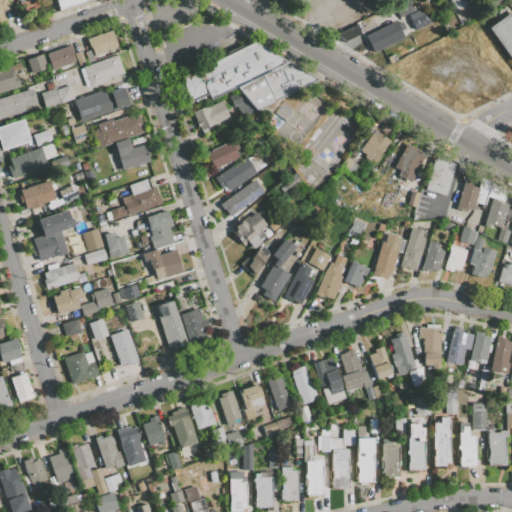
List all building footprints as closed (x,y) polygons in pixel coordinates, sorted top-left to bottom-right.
[(6,20),(0,21),(0,0),(6,0),(9,9),(3,10),(6,20)] [(18,0),(22,8),(32,4),(30,0),(18,0)] [(87,0),(58,11),(53,0),(87,0)] [(407,0),(412,11),(398,18),(392,6),(404,0),(407,0)] [(463,0),(468,7),(457,14),(449,1),(450,0),(463,0)] [(409,19),(424,11),(430,23),(414,30),(409,19)] [(511,62),(486,28),(506,13),(511,20),(511,62)] [(371,53),(363,36),(395,21),(396,23),(400,31),(403,36),(403,37),(371,53)] [(404,29),(400,31),(396,23),(400,21),(404,29)] [(360,33),(344,41),(335,35),(356,25),(360,33)] [(400,31),(403,36),(410,33),(407,27),(404,29),(400,31)] [(86,39),(112,30),(118,47),(116,48),(116,49),(93,57),(93,55),(92,55),(94,61),(87,63),(84,52),(90,50),(90,51),(91,51),(91,49),(90,49),(86,39)] [(250,105),(248,104),(246,101),(238,92),(235,88),(208,99),(205,94),(188,103),(180,77),(252,42),(316,79),(254,111),(253,110),(252,107),(250,105)] [(74,62),(51,70),(45,53),(69,46),(74,62)] [(73,53),(81,51),(85,64),(77,66),(73,53)] [(25,59),(41,54),(46,68),(30,73),(25,59)] [(82,67),(117,55),(123,73),(119,75),(120,77),(111,80),(110,77),(107,78),(108,82),(89,88),(82,67)] [(19,87),(0,92),(0,68),(10,65),(12,74),(15,73),(19,87)] [(55,90),(69,85),(74,99),(59,103),(55,90)] [(59,103),(43,109),(38,93),(46,90),(53,88),(54,87),(55,90),(59,103)] [(129,106),(79,122),(72,100),(103,90),(104,93),(122,87),(129,106)] [(0,97),(31,88),(35,102),(23,106),(24,110),(0,117),(0,97)] [(245,101),(233,106),(229,97),(237,92),(245,101)] [(229,116),(201,130),(192,112),(205,105),(206,107),(221,100),(229,116)] [(245,102),(253,110),(240,116),(236,106),(245,102)] [(100,146),(95,130),(97,129),(95,124),(111,118),(112,121),(126,116),(127,117),(137,113),(143,132),(100,146)] [(66,120),(72,118),(74,124),(67,126),(66,120)] [(0,146),(0,126),(23,119),(30,141),(1,149),(0,146)] [(347,133),(354,123),(360,127),(352,137),(347,133)] [(69,129),(82,124),(87,139),(74,143),(69,129)] [(64,125),(67,134),(62,135),(59,126),(64,125)] [(358,150),(353,147),(368,127),(372,131),(358,150)] [(47,129),(51,140),(35,146),(31,135),(47,129)] [(373,130),(388,141),(373,161),(370,159),(369,161),(362,157),(364,155),(358,150),(372,131),(373,130)] [(121,170),(113,143),(127,139),(130,148),(147,143),(150,152),(146,153),(148,161),(121,170)] [(204,153),(233,139),(237,148),(234,150),(237,157),(211,169),(204,153)] [(40,147),(51,143),(56,155),(44,159),(40,147)] [(410,182),(396,175),(398,170),(393,168),(405,143),(425,153),(410,182)] [(40,147),(44,159),(47,166),(11,178),(7,166),(10,165),(8,158),(40,147)] [(213,178),(255,151),(265,166),(222,192),(213,178)] [(345,157),(357,165),(351,174),(339,165),(345,157)] [(444,196),(424,190),(434,157),(454,163),(444,196)] [(288,167),(293,172),(284,180),(279,174),(288,167)] [(83,172),(91,169),(95,180),(86,182),(83,172)] [(293,173),(301,181),(291,189),(290,188),(283,194),(278,188),(283,185),(281,183),(293,173)] [(161,204),(111,220),(108,210),(123,206),(120,198),(130,195),(127,185),(145,179),(148,189),(153,187),(156,195),(158,194),(161,204)] [(218,204),(253,179),(262,192),(228,217),(218,204)] [(454,212),(463,180),(473,183),(472,186),(479,188),(477,193),(474,203),(470,217),(454,212)] [(48,181),(53,199),(41,203),(42,205),(29,209),(28,206),(24,208),(23,202),(19,203),(17,195),(21,194),(19,189),(48,181)] [(79,197),(64,204),(58,191),(73,184),(79,197)] [(410,190),(419,193),(414,211),(405,208),(410,190)] [(483,205),(474,203),(477,193),(486,195),(483,205)] [(506,204),(498,230),(482,225),(490,200),(506,204)] [(36,219),(66,210),(71,227),(59,230),(66,252),(45,259),(45,258),(39,260),(37,254),(33,255),(30,247),(34,246),(32,239),(38,237),(36,230),(40,229),(36,219)] [(172,242),(149,250),(139,219),(166,210),(171,226),(167,228),(172,242)] [(257,243),(256,245),(255,246),(254,248),(253,248),(251,248),(249,248),(248,247),(246,246),(246,244),(246,242),(242,245),(230,230),(242,220),(243,221),(254,212),(258,217),(260,216),(266,224),(259,229),(264,235),(259,239),(260,241),(257,243)] [(104,223),(98,225),(95,215),(101,213),(104,223)] [(354,219),(364,224),(359,234),(349,229),(354,219)] [(462,226),(477,231),(473,245),(458,241),(462,226)] [(414,271),(407,269),(406,271),(400,270),(400,267),(398,266),(410,227),(422,230),(420,238),(423,239),(414,271)] [(102,247),(86,252),(80,233),(96,228),(102,247)] [(500,228),(508,231),(504,244),(496,242),(500,228)] [(122,236),(127,251),(109,257),(102,235),(113,231),(115,238),(122,236)] [(400,237),(399,240),(396,251),(389,276),(385,274),(383,278),(373,275),(374,271),(371,270),(380,241),(383,242),(386,233),(400,237)] [(271,264),(276,258),(271,255),(283,239),(285,241),(286,239),(291,243),(291,244),(294,246),(277,267),(288,274),(272,302),(261,295),(264,290),(258,287),(260,283),(261,283),(264,279),(263,278),(271,264)] [(399,240),(396,251),(400,252),(404,241),(399,240)] [(442,251),(436,271),(429,269),(428,272),(420,269),(428,241),(437,244),(436,249),(442,251)] [(464,250),(458,271),(451,269),(450,271),(442,268),(449,246),(464,250)] [(481,247),(493,250),(485,279),(470,274),(473,265),(467,264),(471,249),(478,251),(478,253),(479,253),(481,247)] [(82,255),(103,248),(106,259),(85,266),(82,255)] [(181,272),(157,280),(153,268),(151,269),(148,259),(143,261),(140,253),(155,248),(157,255),(174,249),(181,272)] [(306,262),(314,248),(329,257),(321,271),(306,262)] [(250,257),(257,249),(260,251),(259,252),(263,255),(264,254),(266,256),(262,261),(262,262),(252,276),(245,268),(244,269),(239,263),(248,255),(250,257)] [(331,299),(322,295),(321,297),(313,294),(328,261),(331,263),(333,259),(343,264),(338,275),(341,277),(331,299)] [(341,281),(350,261),(366,268),(357,288),(341,281)] [(511,263),(511,287),(493,282),(495,275),(498,276),(500,267),(504,269),(506,264),(507,264),(508,262),(511,263)] [(85,280),(76,283),(75,280),(45,290),(42,280),(44,280),(42,273),(45,272),(45,271),(71,263),(74,272),(77,271),(78,274),(82,272),(85,280)] [(312,281),(299,304),(282,295),(294,271),(295,272),(300,263),(310,268),(305,277),(312,281)] [(121,288),(134,284),(138,296),(125,300),(121,288)] [(78,308),(56,315),(50,296),(57,294),(56,291),(68,287),(69,290),(78,287),(81,297),(75,299),(78,308)] [(91,292),(106,287),(111,304),(97,308),(94,301),(91,292)] [(111,294),(117,292),(120,302),(115,304),(111,294)] [(167,348),(157,318),(160,317),(156,305),(172,300),(186,342),(167,348)] [(79,306),(94,301),(97,308),(97,311),(82,316),(79,306)] [(123,306),(137,301),(142,317),(128,322),(123,306)] [(148,314),(143,316),(140,305),(145,303),(148,314)] [(179,314),(197,308),(201,319),(205,317),(209,329),(204,330),(206,335),(187,341),(179,314)] [(59,323),(76,318),(81,332),(64,338),(59,323)] [(87,323),(101,318),(106,335),(92,339),(87,323)] [(438,324),(438,357),(437,357),(437,369),(430,369),(430,365),(422,365),(422,337),(417,337),(417,327),(425,327),(425,324),(438,324)] [(108,335),(114,332),(113,328),(123,325),(125,329),(126,329),(137,362),(128,365),(127,363),(118,366),(108,335)] [(452,326),(461,328),(460,332),(473,335),(470,350),(464,348),(461,365),(445,361),(452,326)] [(388,339),(395,337),(394,334),(402,331),(415,368),(404,371),(402,365),(399,367),(398,366),(394,367),(389,354),(393,353),(388,339)] [(474,331),(487,334),(486,337),(489,337),(483,363),(468,360),(470,350),(473,335),(474,331)] [(487,370),(495,336),(506,338),(505,341),(511,342),(504,374),(487,370)] [(8,361),(0,363),(0,342),(15,338),(16,343),(15,343),(19,358),(8,361)] [(367,355),(374,353),(372,349),(381,346),(391,374),(375,379),(367,355)] [(337,355),(345,352),(345,351),(352,348),(363,381),(358,382),(359,385),(352,388),(351,385),(343,387),(339,376),(344,374),(337,355)] [(61,358),(82,352),(83,354),(90,352),(97,375),(70,384),(61,358)] [(310,364),(322,360),(323,361),(330,358),(344,397),(325,404),(310,364)] [(21,362),(22,368),(13,370),(11,365),(21,362)] [(317,400),(301,405),(298,395),(296,395),(290,376),(291,375),(290,372),(292,371),(291,369),(304,364),(317,400)] [(407,372),(421,367),(426,383),(412,388),(407,372)] [(9,378),(24,373),(33,398),(17,403),(9,378)] [(231,380),(247,374),(251,385),(254,384),(255,387),(257,387),(261,396),(259,397),(261,404),(258,405),(259,407),(252,410),(254,416),(245,419),(231,380)] [(0,376),(10,405),(0,408),(0,376)] [(289,406),(276,410),(265,379),(272,376),(273,379),(279,377),(289,406)] [(370,387),(378,384),(382,397),(375,400),(374,399),(372,391),(370,387)] [(239,417),(232,419),(233,424),(226,426),(216,398),(220,397),(219,394),(230,390),(239,417)] [(365,393),(372,391),(374,399),(368,401),(365,393)] [(456,415),(445,415),(444,395),(456,395),(456,415)] [(414,399),(429,398),(429,415),(415,415),(414,399)] [(197,406),(204,403),(207,411),(209,410),(214,424),(196,430),(192,418),(190,419),(189,416),(191,416),(189,409),(189,407),(189,406),(189,405),(190,404),(191,403),(193,403),(194,403),(195,404),(196,405),(197,406)] [(305,406),(310,420),(302,423),(297,408),(305,406)] [(183,407),(187,418),(188,418),(197,442),(179,448),(171,426),(167,427),(164,417),(171,415),(170,413),(176,411),(175,410),(183,407)] [(470,412),(484,412),(484,421),(484,427),(485,430),(471,430),(470,412)] [(140,424),(148,421),(147,418),(155,415),(165,443),(158,445),(157,442),(147,446),(140,424)] [(278,434),(274,422),(288,417),(292,429),(278,434)] [(449,464),(445,464),(445,466),(433,466),(433,449),(431,449),(431,433),(432,433),(432,423),(439,423),(439,417),(448,417),(449,464)] [(404,418),(404,434),(394,434),(394,418),(404,418)] [(368,420),(378,419),(379,433),(368,433),(368,420)] [(261,426),(274,422),(278,434),(265,438),(261,426)] [(115,430),(123,427),(123,428),(129,426),(130,429),(136,427),(139,437),(136,438),(144,461),(127,467),(115,430)] [(356,462),(355,426),(363,426),(363,433),(367,433),(367,438),(371,438),(372,482),(365,482),(365,485),(359,485),(358,482),(357,467),(356,467),(355,466),(355,465),(355,464),(355,463),(356,462)] [(227,443),(217,446),(211,430),(221,427),(224,435),(227,443)] [(475,466),(459,466),(459,451),(458,450),(457,450),(457,449),(456,447),(457,446),(457,445),(458,444),(457,427),(468,427),(468,433),(468,436),(474,436),(475,466)] [(407,456),(406,455),(405,455),(405,454),(405,453),(405,452),(405,451),(406,451),(407,450),(406,429),(411,429),(411,431),(416,431),(416,432),(423,432),(424,470),(416,471),(416,473),(410,473),(410,471),(407,471),(407,456)] [(341,430),(353,430),(353,445),(342,446),(341,430)] [(236,431),(240,442),(228,446),(227,443),(224,435),(236,431)] [(505,466),(487,466),(486,433),(498,433),(498,431),(506,431),(506,436),(504,436),(505,466)] [(319,433),(327,432),(328,452),(320,452),(320,440),(317,440),(317,435),(319,435),(319,433)] [(91,438),(98,435),(99,438),(109,435),(110,438),(111,438),(114,445),(113,445),(115,452),(117,451),(122,465),(113,468),(112,465),(104,468),(101,462),(99,463),(91,438)] [(329,438),(340,438),(340,449),(346,449),(347,488),(331,489),(329,438)] [(382,461),(381,461),(380,460),(380,459),(380,458),(380,457),(381,456),(382,456),(381,439),(388,438),(389,443),(390,443),(390,447),(397,447),(398,460),(399,460),(399,466),(398,466),(398,476),(382,477),(382,461)] [(293,439),(301,439),(302,457),(294,457),(293,439)] [(306,456),(306,461),(304,461),(303,461),(303,441),(309,441),(309,443),(313,443),(313,455),(306,456)] [(84,443),(92,466),(87,468),(89,471),(94,486),(82,490),(67,447),(75,444),(76,446),(84,443)] [(251,470),(242,470),(241,446),(250,443),(251,470)] [(47,457),(57,454),(55,450),(63,448),(73,477),(56,483),(47,457)] [(175,451),(180,466),(167,470),(162,456),(175,451)] [(266,451),(277,451),(277,468),(266,468),(266,451)] [(321,494),(305,494),(304,461),(306,461),(306,456),(313,455),(314,455),(314,460),(320,459),(321,494)] [(21,461),(31,458),(32,461),(39,459),(46,479),(39,482),(40,485),(31,488),(21,461)] [(128,470),(136,467),(140,480),(132,483),(128,470)] [(279,468),(290,467),(291,470),(296,470),(297,500),(280,500),(279,468)] [(9,511),(0,483),(0,470),(7,468),(7,470),(13,468),(18,482),(20,481),(29,508),(18,511),(9,511)] [(89,471),(98,468),(102,478),(107,493),(97,496),(94,486),(89,471)] [(107,493),(102,478),(117,473),(120,481),(114,484),(116,489),(111,491),(107,493)] [(253,473),(258,473),(258,477),(270,477),(271,510),(265,510),(265,506),(254,507),(253,473)] [(196,479),(206,476),(210,489),(200,493),(196,479)] [(244,478),(245,509),(240,509),(240,511),(228,511),(227,501),(228,501),(228,494),(227,494),(227,480),(240,479),(240,478),(244,478)] [(183,490),(195,485),(199,499),(188,502),(187,503),(183,490)] [(62,487),(67,504),(60,506),(54,490),(62,487)] [(65,489),(72,487),(77,501),(70,503),(65,489)] [(111,491),(116,489),(118,489),(122,502),(115,504),(112,493),(111,491)] [(168,494),(179,490),(183,501),(172,505),(168,494)] [(117,509),(107,511),(96,511),(92,499),(112,493),(115,504),(117,509)] [(191,511),(188,502),(199,499),(201,498),(206,511),(191,511)] [(135,511),(134,507),(146,503),(149,511),(135,511)]
